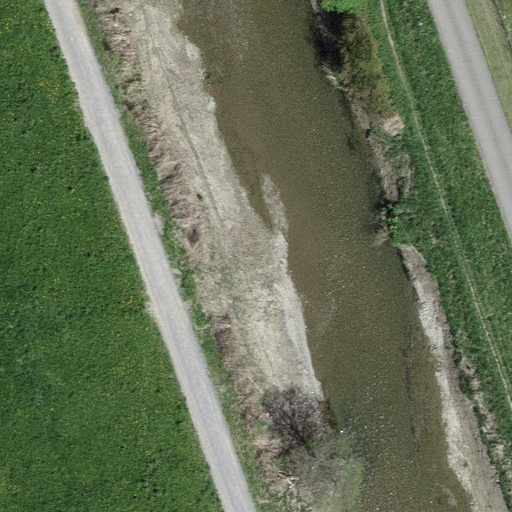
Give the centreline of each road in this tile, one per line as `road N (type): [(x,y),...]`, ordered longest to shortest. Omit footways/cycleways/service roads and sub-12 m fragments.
road 1 (track): [(57,0),(239,511)]
road 2 (unclassified): [(446,0),(511,187)]
